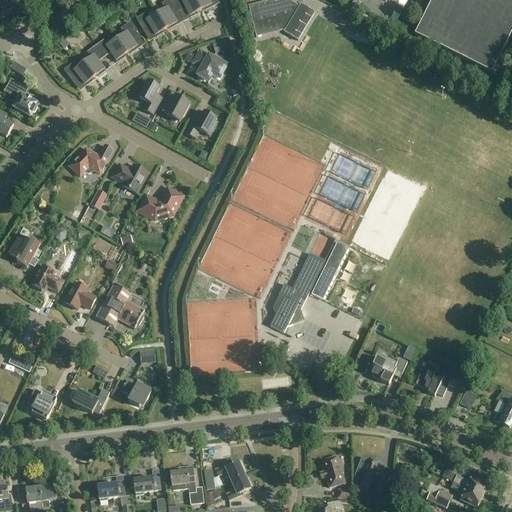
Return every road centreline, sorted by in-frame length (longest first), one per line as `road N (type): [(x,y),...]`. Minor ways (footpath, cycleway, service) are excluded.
road 1 (unclassified): [(289,416),(390,416),(511,465)]
road 2 (unclassified): [(71,443),(289,416)]
road 3 (residential): [(84,108),(213,184)]
road 4 (residential): [(121,363),(0,297)]
road 5 (residential): [(0,194),(84,108)]
